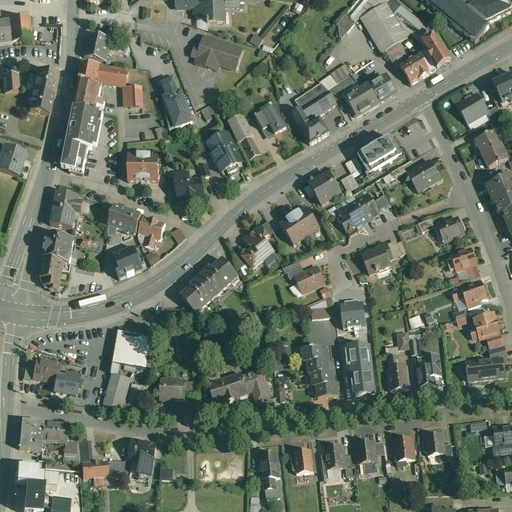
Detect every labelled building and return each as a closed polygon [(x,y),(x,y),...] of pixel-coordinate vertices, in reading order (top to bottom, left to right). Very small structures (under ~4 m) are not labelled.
[(221,17),(221,7),(198,7),(198,0),(177,1),(177,10),(194,10),(194,17),(198,17),(198,23),(207,23),(207,27),(209,27),(209,25),(217,25),(217,17),(221,17)] [(239,0),(225,0),(225,7),(223,7),(223,10),(240,10),(239,0)] [(359,0),(345,17),(354,24),(359,18),(370,12),(371,14),(390,3),(387,0),(359,0)] [(511,0),(419,0),(475,45),(490,28),(487,26),(511,13),(511,0)] [(371,14),(360,21),(381,56),(399,45),(407,40),(410,36),(421,44),(435,36),(434,35),(393,1),(390,3),(371,14)] [(303,8),(297,6),(294,13),(299,16),(303,8)] [(354,24),(345,17),(337,27),(347,35),(355,25),(354,24)] [(28,19),(0,22),(0,46),(31,42),(28,19)] [(263,40),(255,36),(250,44),(258,49),(263,40)] [(451,63),(435,36),(421,44),(425,51),(437,71),(451,63)] [(110,41),(89,37),(84,59),(106,64),(107,56),(110,42),(110,41)] [(243,52),(204,39),(200,51),(195,49),(192,58),(197,60),(195,66),(217,73),(219,68),(236,73),(243,52)] [(129,46),(122,45),(122,44),(110,42),(107,56),(111,57),(113,49),(120,50),(119,55),(127,56),(129,46)] [(419,56),(409,62),(399,45),(386,53),(396,70),(400,68),(411,86),(419,82),(430,75),(419,56)] [(437,71),(425,51),(418,55),(419,56),(430,75),(437,71)] [(345,66),(331,76),(337,86),(351,77),(352,76),(345,66)] [(129,71),(83,67),(74,110),(96,114),(97,109),(104,110),(105,104),(99,103),(102,89),(98,89),(99,85),(122,90),(127,90),(129,71)] [(149,72),(135,71),(135,79),(149,79),(149,72)] [(58,76),(38,72),(33,93),(53,98),(58,76)] [(511,75),(493,85),(498,96),(503,107),(503,106),(511,102),(511,75)] [(386,76),(367,87),(380,108),(398,97),(386,76)] [(17,77),(3,78),(4,96),(18,95),(17,77)] [(359,87),(351,77),(329,92),(335,103),(343,99),(356,121),(380,108),(367,87),(360,91),(357,88),(359,87)] [(174,79),(159,85),(169,133),(174,130),(175,132),(195,125),(182,92),(180,93),(174,79)] [(321,85),(289,107),(294,115),(292,116),(310,147),(329,136),(320,121),(310,127),(309,124),(318,118),(324,114),(337,106),(335,103),(329,92),(321,85)] [(127,90),(122,90),(123,110),(144,109),(143,89),(127,90)] [(53,98),(33,93),(29,113),(49,118),(53,98)] [(478,96),(457,109),(467,126),(487,115),(488,114),(478,96)] [(503,107),(498,96),(492,99),(497,108),(498,111),(504,108),(503,106),(503,107)] [(218,104),(202,113),(207,123),(223,115),(218,104)] [(275,110),(272,105),(270,104),(260,110),(260,112),(262,115),(255,119),(261,129),(268,125),(273,135),(286,127),(275,110)] [(497,108),(488,114),(487,115),(493,125),(501,121),(502,120),(498,111),(497,108)] [(96,114),(74,110),(67,146),(89,151),(93,152),(94,147),(97,148),(103,116),(96,114)] [(243,116),(228,124),(239,145),(251,139),(254,137),(243,116)] [(493,125),(490,126),(493,132),(503,127),(501,121),(493,125)] [(268,125),(261,129),(267,139),(273,135),(268,125)] [(495,134),(485,138),(486,139),(476,143),(476,144),(479,143),(481,148),(478,149),(479,149),(480,149),(483,156),(502,148),(499,143),(500,142),(497,138),(495,134)] [(242,166),(228,137),(223,139),(222,136),(211,141),(213,145),(208,147),(214,158),(212,159),(215,165),(217,165),(222,176),(227,174),(229,177),(239,172),(238,168),(242,166)] [(250,162),(260,156),(251,139),(239,145),(239,146),(241,145),(250,162)] [(391,139),(358,158),(370,178),(402,159),(391,139)] [(89,151),(67,146),(62,171),(69,172),(70,175),(83,178),(89,151)] [(502,148),(483,156),(487,164),(486,164),(486,165),(489,164),(491,169),(488,170),(489,170),(498,166),(499,166),(508,162),(506,158),(507,158),(505,153),(504,153),(502,148)] [(25,155),(4,149),(0,161),(0,173),(18,179),(25,155)] [(138,159),(128,159),(128,184),(159,184),(159,159),(150,159),(150,157),(138,157),(138,159)] [(346,166),(351,176),(362,170),(357,161),(346,166)] [(430,164),(407,176),(417,195),(440,182),(430,164)] [(173,165),(167,167),(169,179),(176,178),(173,165)] [(207,166),(200,168),(203,180),(211,178),(207,166)] [(403,167),(392,174),(395,180),(406,174),(403,167)] [(329,175),(309,187),(321,208),(323,207),(321,204),(337,195),(338,197),(341,196),(329,175)] [(351,176),(341,182),(347,193),(358,187),(351,176)] [(191,182),(190,177),(175,180),(179,204),(205,200),(202,181),(191,182)] [(511,177),(487,189),(492,200),(491,200),(493,206),(494,206),(499,217),(503,216),(511,211),(511,177)] [(80,199),(57,194),(50,227),(76,232),(78,223),(75,223),(76,217),(82,218),(84,204),(79,203),(80,199)] [(373,204),(368,197),(356,204),(367,223),(379,216),(379,215),(373,204)] [(385,197),(373,204),(379,215),(391,208),(385,197)] [(356,204),(344,211),(351,221),(356,230),(367,223),(356,204)] [(304,207),(296,212),(298,215),(288,221),(286,219),(279,224),(281,228),(281,229),(293,248),(320,230),(307,211),(307,212),(304,207)] [(141,218),(113,209),(111,217),(109,227),(107,236),(117,237),(117,230),(136,236),(141,218)] [(511,211),(503,216),(508,227),(507,227),(509,233),(510,232),(511,236),(511,211)] [(111,217),(101,215),(99,224),(109,227),(111,217)] [(166,226),(143,219),(138,236),(150,239),(156,241),(161,242),(166,226)] [(458,220),(437,228),(440,236),(443,235),(447,244),(464,237),(458,220)] [(351,221),(342,226),(348,236),(356,230),(351,221)] [(431,221),(418,225),(422,235),(435,230),(431,221)] [(275,233),(267,223),(261,228),(269,238),(275,233)] [(261,228),(244,242),(252,252),(244,258),(243,259),(248,265),(253,271),(274,254),(264,242),(269,238),(261,228)] [(181,229),(173,234),(180,245),(188,240),(181,229)] [(418,237),(416,229),(403,232),(405,240),(418,237)] [(74,242),(49,237),(44,260),(63,265),(69,266),(74,242)] [(156,241),(150,239),(147,249),(158,253),(160,245),(155,244),(156,241)] [(91,242),(82,240),(81,247),(90,249),(91,242)] [(402,243),(396,246),(396,245),(388,248),(393,261),(407,255),(402,243)] [(374,253),(362,258),(369,277),(370,277),(370,276),(376,273),(377,274),(379,273),(379,272),(383,270),(384,272),(392,269),(389,263),(393,261),(388,248),(387,245),(373,251),(374,253)] [(119,281),(142,272),(134,251),(113,259),(119,274),(117,274),(119,281)] [(470,251),(451,258),(452,261),(456,271),(457,273),(464,271),(475,267),(476,267),(470,251)] [(244,258),(240,253),(235,258),(241,271),(248,265),(243,259),(244,258)] [(63,265),(44,261),(40,280),(45,288),(50,289),(49,293),(58,294),(63,265)] [(210,270),(190,288),(192,290),(188,294),(182,299),(181,298),(180,299),(196,317),(197,316),(196,316),(211,303),(212,303),(210,300),(221,291),(223,293),(223,292),(237,279),(237,280),(238,279),(223,261),(222,262),(223,263),(212,272),(210,270)] [(452,261),(447,263),(450,273),(456,271),(452,261)] [(475,267),(464,271),(469,283),(470,282),(479,279),(480,279),(478,273),(477,273),(475,267)] [(301,269),(287,275),(290,282),(295,280),(294,279),(304,275),(301,269)] [(304,275),(294,279),(295,280),(302,296),(325,285),(317,269),(304,275)] [(481,284),(479,279),(470,282),(472,287),(481,284)] [(472,287),(461,291),(461,292),(464,299),(468,311),(481,307),(479,304),(487,301),(482,284),(472,287)] [(328,290),(321,294),(324,300),(331,296),(328,290)] [(461,292),(452,295),(454,303),(464,299),(461,292)] [(358,302),(351,303),(355,331),(366,329),(363,304),(358,305),(358,302)] [(345,307),(340,307),(343,332),(355,331),(351,303),(345,304),(345,307)] [(181,313),(163,309),(161,321),(179,325),(181,313)] [(465,313),(453,316),(456,323),(465,320),(467,320),(465,313)] [(420,318),(409,321),(412,332),(423,329),(420,318)] [(486,319),(474,322),(476,331),(470,333),(473,342),(479,340),(480,342),(488,340),(499,336),(495,320),(487,322),(486,319)] [(103,407),(123,412),(132,381),(119,377),(121,367),(146,371),(151,340),(119,334),(118,337),(113,365),(111,375),(103,407)] [(407,336),(398,337),(400,352),(408,351),(407,336)] [(499,336),(488,340),(491,351),(502,348),(499,336)] [(421,342),(409,343),(411,358),(424,357),(423,342),(421,342)] [(369,348),(359,349),(359,347),(346,348),(346,350),(348,350),(351,375),(352,375),(355,397),(374,395),(371,371),(369,371),(367,349),(369,349),(369,348)] [(491,351),(489,352),(492,362),(503,361),(506,360),(502,348),(491,351)] [(322,349),(300,352),(303,352),(304,365),(307,364),(323,362),(322,349)] [(400,357),(387,359),(389,371),(401,369),(400,357)] [(425,370),(417,370),(419,390),(436,388),(435,380),(441,379),(439,357),(424,359),(425,370)] [(323,362),(307,364),(309,377),(312,377),(312,376),(328,374),(326,361),(323,362)] [(492,362),(474,364),(475,373),(467,373),(468,384),(505,380),(503,361),(492,362)] [(33,379),(53,382),(54,376),(56,365),(36,362),(33,379)] [(389,371),(388,371),(391,393),(393,393),(394,393),(396,394),(397,393),(398,393),(399,392),(409,391),(407,369),(401,369),(389,371)] [(242,379),(241,376),(221,383),(219,377),(208,380),(210,386),(208,387),(215,409),(228,404),(229,404),(235,402),(248,398),(247,394),(253,393),(257,406),(270,402),(260,373),(242,379)] [(328,374),(312,376),(312,377),(314,389),(317,389),(317,388),(332,387),(332,386),(331,374),(328,374)] [(53,382),(52,393),(75,396),(77,380),(54,376),(53,382)] [(185,383),(161,381),(160,401),(184,403),(185,383)] [(200,384),(191,384),(191,396),(198,396),(200,384)] [(132,386),(129,405),(140,408),(144,388),(132,386)] [(332,387),(317,388),(317,389),(318,401),(337,399),(335,386),(332,386),(332,387)] [(209,403),(197,401),(195,412),(207,414),(209,403)] [(68,426),(22,422),(19,451),(41,453),(42,443),(66,445),(67,436),(68,426)] [(511,428),(494,431),(496,448),(511,446),(511,428)] [(77,437),(67,436),(66,445),(64,464),(79,465),(77,437)] [(442,437),(426,439),(426,445),(424,446),(425,455),(428,455),(428,459),(440,458),(440,465),(446,465),(445,460),(444,447),(442,437)] [(413,441),(394,443),(396,464),(415,462),(413,441)] [(90,442),(78,443),(79,464),(91,463),(90,442)] [(156,446),(132,442),(129,461),(141,463),(153,465),(156,446)] [(384,444),(374,445),(375,458),(385,457),(384,444)] [(374,445),(357,447),(357,453),(356,453),(357,467),(366,466),(368,476),(377,475),(375,458),(374,445)] [(451,446),(444,447),(445,460),(453,459),(451,446)] [(337,450),(325,451),(325,458),(322,458),(324,482),(328,481),(328,480),(325,480),(324,474),(345,471),(344,458),(344,455),(344,453),(345,452),(345,450),(344,449),(343,448),(341,447),(340,448),(338,449),(337,450)] [(511,447),(494,450),(495,459),(511,456),(511,447)] [(311,453),(294,455),(295,463),(291,463),(292,473),(296,473),(297,478),(313,476),(311,453)] [(277,457),(260,459),(266,503),(281,501),(280,489),(276,489),(275,482),(280,481),(277,457)] [(351,458),(344,458),(345,471),(346,480),(353,479),(352,469),(351,458)] [(107,463),(81,465),(83,480),(93,479),(99,478),(108,478),(107,463)] [(127,463),(113,463),(114,478),(126,478),(127,463)] [(141,463),(139,477),(151,479),(153,465),(141,463)] [(482,467),(482,476),(490,475),(490,466),(482,467)] [(38,469),(18,467),(16,486),(27,487),(44,489),(44,492),(56,493),(57,478),(38,476),(38,469)] [(173,472),(162,471),(162,481),(172,482),(173,472)] [(511,471),(504,472),(505,473),(497,474),(496,474),(498,485),(501,487),(506,487),(506,488),(511,487),(511,471)] [(44,489),(27,487),(24,511),(68,511),(69,506),(43,504),(44,492),(44,489)] [(258,511),(259,501),(251,500),(250,511),(258,511)]
